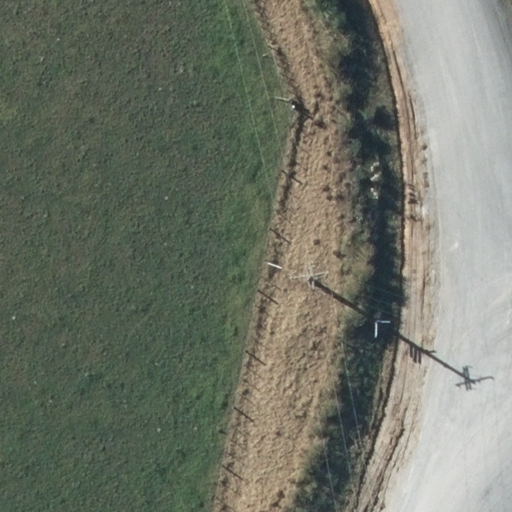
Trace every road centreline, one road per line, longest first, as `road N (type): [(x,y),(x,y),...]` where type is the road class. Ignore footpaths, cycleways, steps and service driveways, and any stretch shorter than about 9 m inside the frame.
road 1 (unclassified): [(511,224),(415,0)]
road 2 (unclassified): [(443,511),(511,402)]
